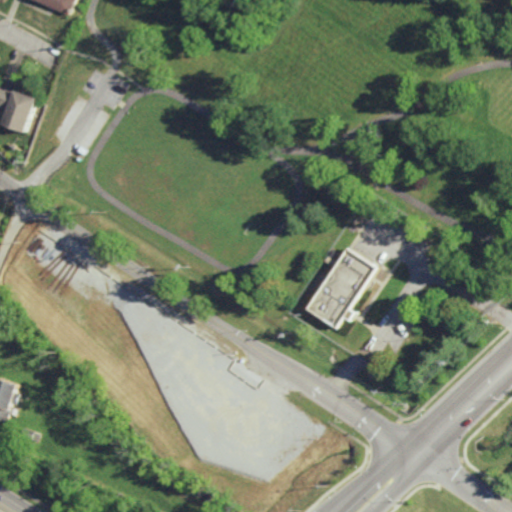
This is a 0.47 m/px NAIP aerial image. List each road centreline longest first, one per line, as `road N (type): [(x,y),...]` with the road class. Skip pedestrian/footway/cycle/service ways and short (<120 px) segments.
road 1 (residential): [(500,511),(0,176)]
road 2 (secondary): [(511,365),(353,511)]
